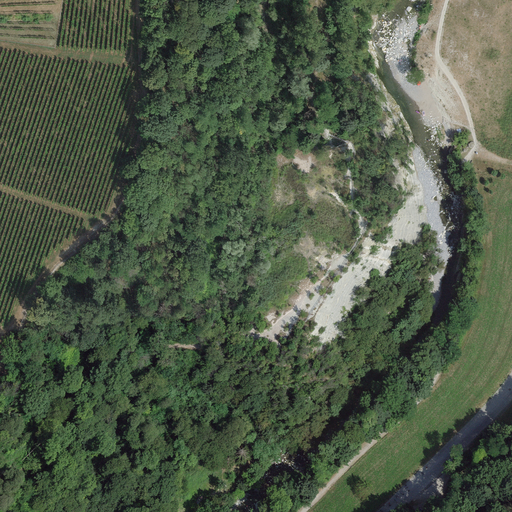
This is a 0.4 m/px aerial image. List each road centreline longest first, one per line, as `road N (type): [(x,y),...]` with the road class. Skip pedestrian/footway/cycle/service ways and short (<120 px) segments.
road 1 (track): [(0,369),(51,273),(125,204),(149,105),(144,0)]
road 2 (unclassified): [(386,511),(511,382)]
